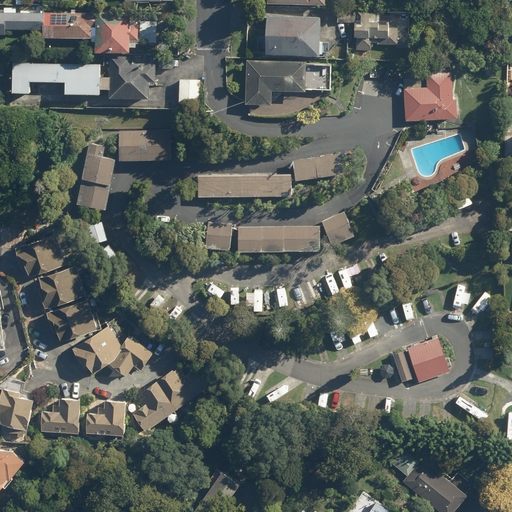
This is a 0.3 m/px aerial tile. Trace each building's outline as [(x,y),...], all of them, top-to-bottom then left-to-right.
[(14,9),(14,25),(49,27),(49,34),(96,36),(97,12),(14,9)] [(359,9),(359,15),(360,49),(371,48),(371,42),(402,42),(401,20),(380,20),(380,9),(359,9)] [(136,48),(136,44),(142,44),(142,40),(160,40),(160,20),(136,19),(136,14),(101,13),(101,30),(98,30),(98,38),(101,38),(101,48),(136,48)] [(327,15),(272,14),(271,51),(327,52),(327,15)] [(0,32),(9,33),(10,18),(0,17),(0,32)] [(337,60),(252,58),(251,101),(278,102),(279,86),(336,88),(337,60)] [(110,94),(149,95),(149,80),(155,80),(156,61),(110,60),(110,74),(102,74),(102,62),(14,59),(13,88),(33,89),(33,77),(68,77),(68,90),(101,91),(102,86),(110,86),(110,94)] [(404,89),(405,120),(457,117),(455,72),(428,73),(429,88),(404,89)] [(203,79),(183,78),(182,102),(202,103),(203,79)] [(174,126),(124,127),(126,159),(175,157),(174,126)] [(75,203),(113,209),(121,160),(106,157),(109,140),(86,136),(75,203)] [(339,151),(294,159),(298,182),(343,174),(339,151)] [(199,176),(200,196),(292,195),(292,174),(199,176)] [(492,188),(473,194),(476,202),(495,195),(492,188)] [(348,211),(322,222),(332,245),(358,234),(348,211)] [(235,224),(212,222),(210,248),(233,249),(235,224)] [(321,226),(244,226),(244,250),(321,249),(321,226)] [(67,230),(22,245),(31,274),(76,260),(67,230)] [(465,237),(451,233),(449,243),(463,246),(465,237)] [(389,251),(380,255),(386,266),(395,262),(389,251)] [(375,260),(368,264),(374,276),(381,272),(375,260)] [(86,261),(43,276),(53,306),(96,291),(86,261)] [(352,287),(358,283),(348,266),(340,271),(343,275),(329,283),(336,295),(342,291),(339,286),(349,280),(352,287)] [(319,277),(312,281),(315,288),(307,292),(311,301),(327,294),(319,277)] [(227,289),(212,279),(208,287),(223,296),(227,289)] [(243,287),(234,286),(233,300),(243,301),(243,287)] [(288,286),(279,289),(285,310),(294,307),(288,286)] [(98,295),(55,308),(64,338),(107,324),(98,295)] [(115,360),(134,372),(142,360),(149,365),(161,347),(136,330),(129,341),(115,322),(81,348),(99,372),(115,360)] [(341,327),(332,331),(338,346),(347,343),(341,327)] [(324,330),(315,333),(320,347),(328,344),(324,330)] [(443,335),(411,346),(424,383),(456,372),(443,335)] [(416,376),(408,350),(397,354),(405,380),(416,376)] [(183,364),(144,395),(148,400),(136,410),(153,431),(217,380),(202,361),(189,371),(183,364)] [(2,415),(6,423),(40,425),(42,389),(4,387),(2,415)] [(58,407),(50,406),(49,428),(89,429),(90,393),(67,392),(67,401),(58,400),(58,407)] [(465,393),(459,401),(488,419),(493,412),(465,393)] [(104,408),(93,408),(92,430),(134,430),(135,395),(115,395),(115,403),(104,402),(104,408)] [(454,400),(444,400),(443,417),(452,418),(454,400)] [(406,479),(448,511),(458,511),(481,484),(462,469),(455,478),(407,441),(394,458),(412,472),(406,479)] [(0,496),(32,456),(19,446),(0,445),(0,496)] [(227,511),(249,482),(230,468),(198,511),(227,511)] [(400,511),(365,489),(350,511),(400,511)]
